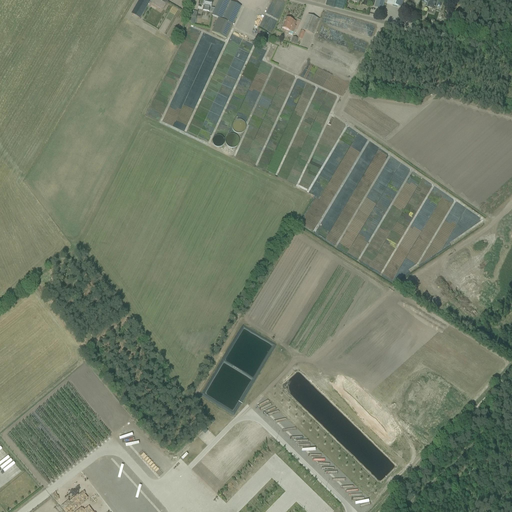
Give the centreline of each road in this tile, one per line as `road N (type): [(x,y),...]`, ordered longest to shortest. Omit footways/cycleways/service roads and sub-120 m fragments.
road 1 (unclassified): [(511,51),(291,0)]
road 2 (track): [(380,511),(511,371)]
